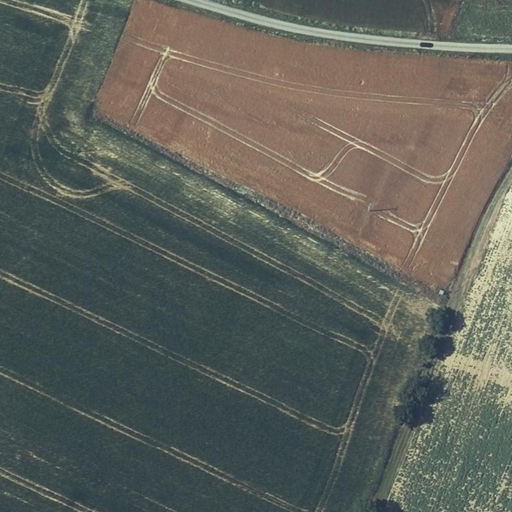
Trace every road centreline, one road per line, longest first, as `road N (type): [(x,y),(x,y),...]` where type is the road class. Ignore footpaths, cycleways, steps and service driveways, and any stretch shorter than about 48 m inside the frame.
road 1 (track): [(511,175),(476,240),(375,511)]
road 2 (unclassified): [(191,0),(343,35),(511,48)]
